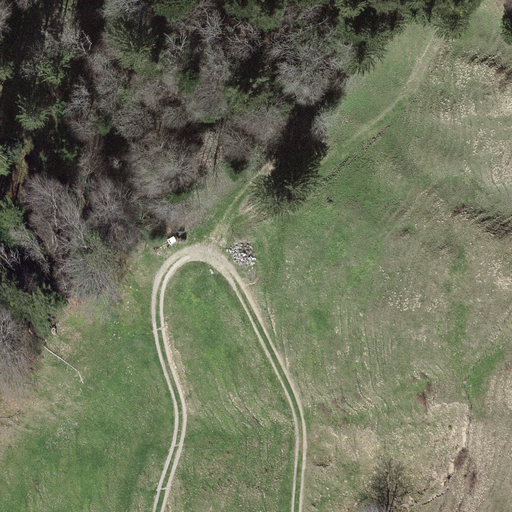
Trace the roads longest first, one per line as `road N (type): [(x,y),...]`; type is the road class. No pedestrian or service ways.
road 1 (track): [(221,219),(291,183),(408,104),(457,0)]
road 2 (track): [(160,511),(184,419),(158,323),(160,276),(183,253),(207,251)]
road 3 (track): [(207,251),(240,277),(300,411),(298,511)]
road 4 (track): [(207,251),(221,219),(302,123),(329,46),(335,0)]
